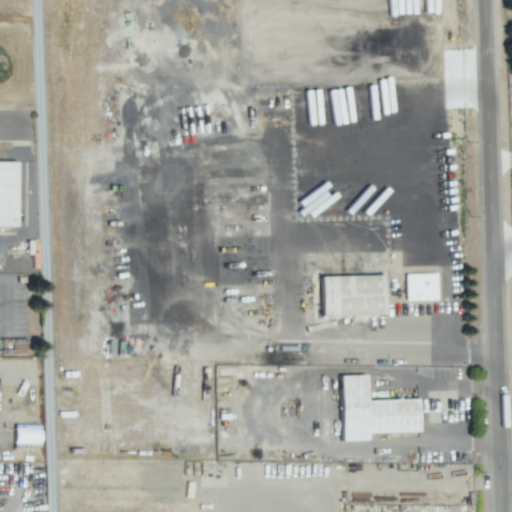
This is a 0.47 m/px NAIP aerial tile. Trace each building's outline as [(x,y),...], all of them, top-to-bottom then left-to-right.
[(0,164),(19,164),(20,229),(0,229),(0,164)] [(435,274),(403,274),(404,300),(435,300),(435,274)] [(382,275),(318,276),(319,316),(383,315),(382,275)] [(337,376),(339,441),(367,440),(366,433),(417,431),(416,398),(365,400),(364,375),(337,376)] [(12,443),(38,444),(39,425),(13,424),(12,443)]
